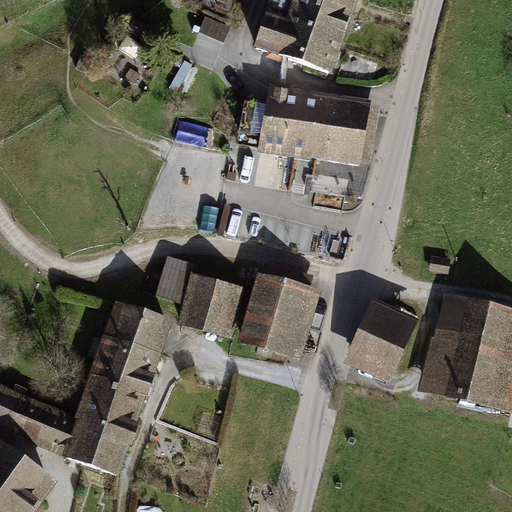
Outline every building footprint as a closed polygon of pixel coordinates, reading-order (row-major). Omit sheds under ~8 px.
[(168,0),(176,10),(189,0),(168,0)] [(293,0),(299,2),(354,21),(360,0),(293,0)] [(291,26),(346,44),(354,21),(299,2),(291,26)] [(334,81),(346,44),(291,26),(269,19),(257,56),(334,81)] [(369,108),(270,93),(260,157),(359,172),(369,108)] [(196,280),(199,270),(169,261),(157,302),(187,311),(196,280)] [(451,264),(432,262),(431,275),(450,276),(451,264)] [(230,344),(245,294),(196,280),(187,311),(181,329),(230,344)] [(323,298),(263,282),(244,350),(304,367),(323,298)] [(511,319),(443,303),(420,394),(511,415),(511,319)] [(421,328),(377,308),(349,369),(393,389),(421,328)] [(118,309),(95,374),(152,395),(175,328),(118,309)] [(83,410),(139,431),(152,395),(95,374),(83,410)] [(120,485),(139,431),(83,410),(77,423),(0,389),(0,437),(63,464),(82,471),(120,485)] [(39,511),(57,487),(0,447),(0,511),(39,511)] [(292,469),(284,467),(281,479),(289,481),(292,469)]
